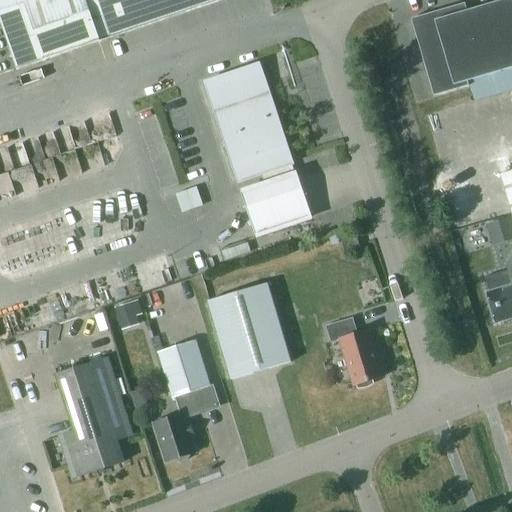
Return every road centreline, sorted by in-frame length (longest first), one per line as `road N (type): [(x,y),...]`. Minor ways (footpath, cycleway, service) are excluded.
road 1 (unclassified): [(445,411),(317,15),(352,0)]
road 2 (unclassified): [(181,511),(349,449)]
